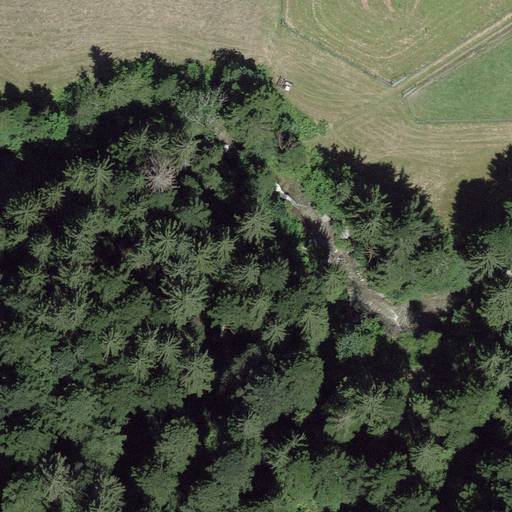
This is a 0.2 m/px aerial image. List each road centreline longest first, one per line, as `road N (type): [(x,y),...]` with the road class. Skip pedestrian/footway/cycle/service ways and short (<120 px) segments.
road 1 (track): [(511,360),(296,369),(0,288)]
road 2 (track): [(511,18),(310,133),(278,136),(208,183)]
road 3 (track): [(0,270),(128,207),(208,183)]
